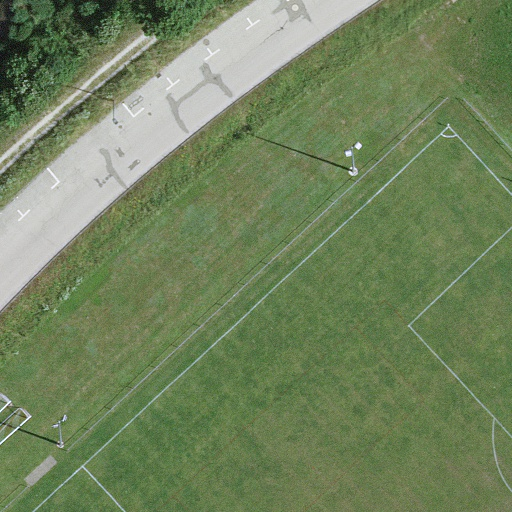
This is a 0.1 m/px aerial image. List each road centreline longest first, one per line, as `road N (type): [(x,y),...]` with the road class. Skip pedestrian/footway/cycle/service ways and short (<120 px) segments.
road 1 (unclassified): [(327,0),(176,104),(0,275)]
road 2 (track): [(0,168),(201,0)]
